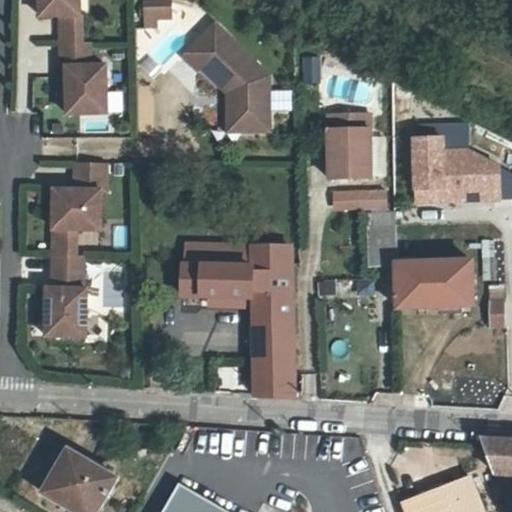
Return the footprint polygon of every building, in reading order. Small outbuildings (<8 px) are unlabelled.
[(43,0),(44,18),(64,18),(83,18),(83,0),(43,0)] [(146,5),(147,29),(157,29),(157,21),(172,20),(172,4),(146,5)] [(83,18),(64,18),(64,46),(85,46),(83,18)] [(214,26),(183,59),(196,72),(200,69),(226,95),(236,104),(236,133),(267,132),(267,78),(214,26)] [(69,116),(109,115),(108,68),(92,68),(93,46),(85,46),(64,46),(64,70),(69,70),(69,116)] [(317,58),(303,58),(304,84),(318,83),(317,58)] [(236,104),(226,95),(227,133),(236,133),(236,104)] [(327,116),(329,179),(372,178),(370,115),(327,116)] [(443,150),(470,149),(471,149),(470,123),(416,125),(417,137),(443,136),(443,150)] [(488,198),(499,197),(498,164),(498,160),(470,149),(443,150),(443,136),(417,137),(415,138),(417,201),(488,198)] [(108,165),(77,164),(76,190),(57,190),(55,230),(77,231),(103,232),(105,193),(107,193),(108,165)] [(511,173),(498,164),(499,197),(511,197),(511,173)] [(386,209),(386,192),(360,193),(360,194),(360,209),(360,210),(386,209)] [(360,194),(338,194),(338,209),(360,209),(360,194)] [(371,261),(396,261),(396,251),(395,212),(370,213),(371,261)] [(77,231),(55,230),(54,257),(76,257),(77,231)] [(182,262),(182,294),(208,295),(242,296),(251,296),(254,395),(296,398),(291,246),(205,242),(204,263),(185,263),(182,262)] [(205,242),(185,242),(185,263),(204,263),(205,242)] [(409,260),(396,261),(398,306),(472,305),(471,262),(470,260),(417,260),(416,255),(409,255),(409,260)] [(76,257),(54,257),(54,288),(48,288),(47,336),(87,337),(88,289),(84,289),(85,257),(76,257)] [(503,284),(489,284),(490,301),(504,301),(503,284)] [(242,296),(208,295),(208,304),(243,305),(242,296)] [(504,301),(490,301),(491,326),(505,326),(504,301)] [(485,442),(511,511),(511,440),(485,439),(485,442)] [(75,511),(95,511),(116,475),(65,447),(41,492),(75,511)] [(403,511),(485,511),(472,476),(401,504),(403,511)] [(238,511),(179,478),(160,511),(238,511)]
